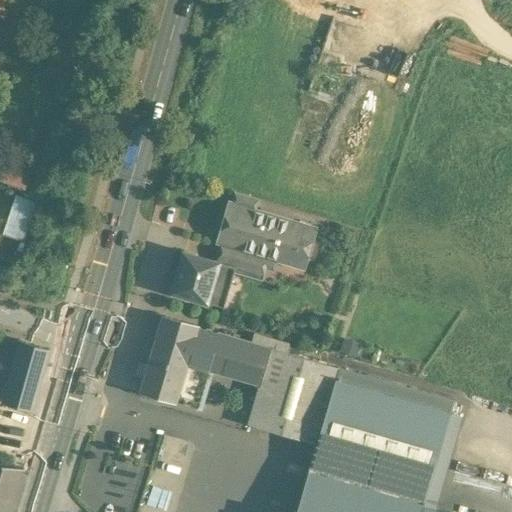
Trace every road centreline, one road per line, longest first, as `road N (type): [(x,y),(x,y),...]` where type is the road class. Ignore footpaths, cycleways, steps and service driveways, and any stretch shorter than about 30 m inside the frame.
road 1 (primary): [(85,338),(182,0)]
road 2 (primary): [(36,511),(85,338)]
